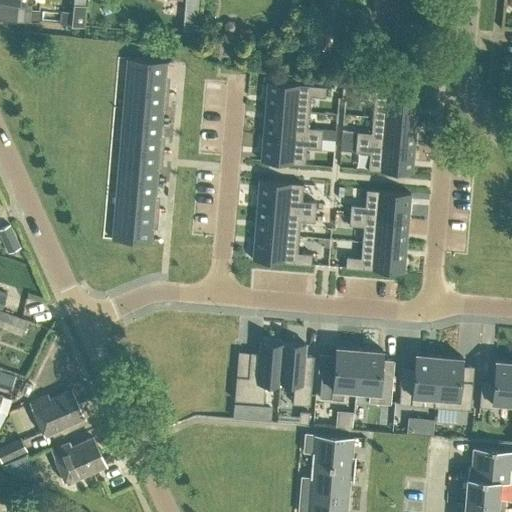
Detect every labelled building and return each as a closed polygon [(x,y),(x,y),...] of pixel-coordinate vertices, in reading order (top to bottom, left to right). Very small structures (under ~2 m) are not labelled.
[(0,0),(0,17),(30,19),(31,3),(24,2),(24,0),(0,0)] [(315,2),(312,40),(335,42),(338,4),(337,4),(337,0),(323,0),(323,2),(315,2)] [(61,24),(82,26),(85,4),(73,3),(73,11),(62,10),(61,24)] [(126,57),(124,88),(167,91),(168,81),(164,81),(166,60),(126,57)] [(325,84),(267,79),(265,106),(309,109),(310,93),(324,94),(325,84)] [(418,91),(360,87),(359,97),(373,98),(372,115),(416,118),(418,91)] [(167,91),(124,88),(121,117),(161,121),(163,101),(166,101),(167,91)] [(309,109),(265,106),(262,131),(321,136),(322,127),(307,125),(309,109)] [(356,129),(355,139),(414,144),(416,118),(372,115),(370,131),(356,129)] [(119,147),(162,151),(163,141),(159,141),(161,121),(121,117),(119,147)] [(356,130),(342,129),(341,139),(355,140),(356,130)] [(321,136),(262,131),(260,158),(304,162),(306,145),(320,146),(321,136)] [(354,150),(355,140),(341,139),(340,149),(354,150)] [(414,144),(355,139),(355,149),(369,150),(367,167),(412,171),(414,144)] [(116,177),(156,181),(158,161),(162,161),(162,151),(119,147),(116,177)] [(114,207),(158,211),(158,201),(154,200),(156,181),(116,177),(114,207)] [(303,182),(258,178),(256,205),(315,210),(315,200),(301,199),(303,182)] [(410,191),(366,187),(364,204),(350,203),(349,213),(408,218),(410,191)] [(315,210),(256,205),(254,231),(298,235),(300,219),(314,220),(315,210)] [(158,211),(114,207),(111,238),(151,241),(153,221),(157,221),(158,211)] [(408,218),(349,213),(348,223),(363,224),(361,240),(406,244),(408,218)] [(20,244),(9,221),(0,224),(0,236),(7,250),(20,244)] [(298,235),(254,231),(252,258),(310,263),(311,252),(297,251),(298,235)] [(406,244),(361,240),(360,256),(346,255),(345,266),(403,271),(406,244)] [(0,325),(24,334),(28,321),(0,311),(0,325)] [(236,375),(234,399),(262,401),(264,382),(278,383),(279,383),(282,340),(281,342),(260,340),(259,351),(250,351),(248,376),(236,375)] [(282,340),(279,383),(280,383),(280,381),(294,383),(292,402),(309,403),(313,354),(304,353),(305,342),(282,340)] [(335,345),(332,387),(355,389),(359,347),(335,345)] [(359,347),(355,389),(379,391),(382,349),(359,347)] [(411,395),(410,404),(422,405),(423,395),(434,396),(433,405),(435,406),(439,353),(438,353),(415,351),(411,395)] [(439,353),(435,406),(439,406),(469,409),(472,381),(460,380),(462,355),(444,354),(439,353)] [(481,381),(479,405),(492,406),(492,401),(511,402),(511,359),(495,358),(493,382),(481,381)] [(52,397),(50,393),(32,401),(47,434),(86,416),(74,387),(52,397)] [(399,394),(398,403),(410,404),(411,395),(399,394)] [(28,431),(42,424),(32,403),(18,410),(28,431)] [(234,404),(233,417),(245,418),(246,405),(234,404)] [(299,410),(298,422),(307,423),(308,411),(299,410)] [(313,450),(312,463),(355,467),(357,454),(353,454),(354,435),(315,432),(307,432),(305,449),(313,450)] [(0,461),(29,448),(23,435),(0,446),(0,461)] [(53,448),(68,481),(108,463),(95,435),(73,444),(71,440),(53,448)] [(469,464),(468,478),(500,481),(511,482),(511,467),(511,448),(474,446),(473,464),(469,464)] [(303,475),(301,493),(349,497),(351,478),(354,479),(355,467),(312,463),(311,476),(303,475)] [(500,481),(468,478),(465,503),(506,507),(507,498),(499,497),(500,481)] [(308,511),(307,511),(347,511),(349,497),(301,493),(300,511),(308,511)] [(465,503),(464,511),(505,511),(506,507),(465,503)]
